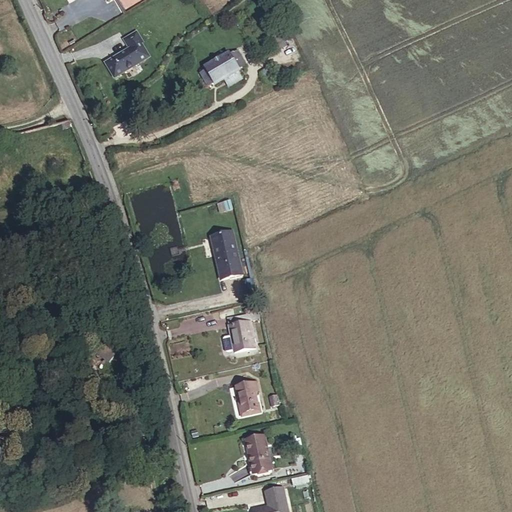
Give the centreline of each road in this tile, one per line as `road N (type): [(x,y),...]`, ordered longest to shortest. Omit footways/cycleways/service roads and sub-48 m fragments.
road 1 (tertiary): [(29,0),(115,200),(193,511)]
road 2 (unknown): [(103,170),(54,186),(32,204),(41,372),(149,457),(184,470)]
